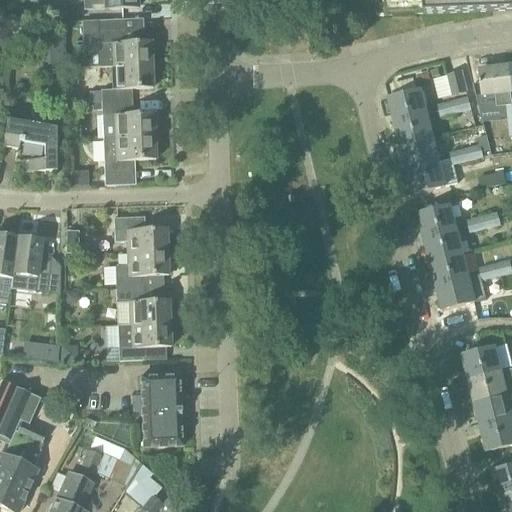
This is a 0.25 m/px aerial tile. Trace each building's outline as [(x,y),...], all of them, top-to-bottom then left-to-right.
[(137,10),(136,0),(91,0),(92,11),(103,10),(103,11),(137,10)] [(511,12),(511,0),(392,0),(393,11),(413,10),(413,17),(511,12)] [(99,67),(111,67),(151,66),(150,44),(123,45),(122,22),(97,23),(99,67)] [(151,66),(111,67),(112,92),(100,92),(100,94),(100,105),(126,104),(125,92),(152,91),(151,66)] [(511,107),(510,95),(507,69),(493,71),(494,72),(481,73),(480,72),(479,72),(481,84),(479,84),(480,87),(481,87),(482,99),(496,97),(497,108),(511,107)] [(451,99),(469,95),(464,76),(447,80),(451,99)] [(394,126),(426,117),(420,93),(387,101),(388,103),(389,102),(392,114),(391,115),(394,126)] [(100,105),(100,94),(88,94),(88,106),(92,106),(100,105)] [(467,101),(452,105),(454,116),(470,112),(467,101)] [(126,116),(126,104),(100,105),(92,106),(92,112),(101,112),(101,118),(101,121),(105,126),(109,128),(113,128),(114,139),(154,137),(153,115),(126,116)] [(439,120),(454,116),(452,105),(436,108),(439,120)] [(400,149),(432,141),(426,117),(394,126),(397,136),(400,149)] [(6,122),(2,148),(16,151),(14,163),(20,163),(21,174),(55,174),(55,130),(6,122)] [(155,162),(154,137),(114,139),(114,140),(102,141),(103,164),(103,177),(128,176),(128,163),(155,162)] [(403,163),(406,174),(438,165),(432,141),(400,149),(404,163),(403,163)] [(464,152),(467,164),(482,160),(479,148),(464,152)] [(457,186),(452,168),(467,164),(464,152),(448,156),(450,162),(438,165),(406,174),(409,184),(409,183),(413,196),(412,197),(412,198),(457,186)] [(478,181),(481,192),(507,186),(504,175),(478,181)] [(420,231),(423,242),(456,233),(449,209),(416,217),(417,219),(418,219),(421,231),(420,231)] [(496,216),(481,220),(484,232),(499,228),(496,216)] [(126,244),(126,256),(166,254),(165,231),(138,232),(138,220),(112,221),(113,245),(126,244)] [(484,232),(481,220),(465,224),(468,236),(484,232)] [(77,231),(64,231),(64,257),(77,257),(77,231)] [(427,252),(430,265),(462,257),(456,233),(423,242),(426,252),(427,252)] [(0,294),(9,295),(10,292),(16,240),(0,237),(0,294)] [(41,243),(16,240),(10,292),(46,296),(49,267),(38,266),(41,243)] [(114,268),(115,292),(140,291),(140,279),(167,278),(166,254),(126,256),(127,268),(114,268)] [(435,289),(468,281),(462,257),(430,265),(433,279),(432,279),(435,289)] [(508,264),(493,268),(496,280),(511,276),(508,264)] [(496,280),(493,268),(478,272),(481,284),(496,280)] [(468,281),(435,289),(437,300),(439,299),(442,312),(441,312),(441,313),(474,305),(468,281)] [(128,305),(129,328),(169,326),(168,303),(141,304),(140,291),(115,292),(116,305),(128,305)] [(170,349),(169,326),(129,328),(129,339),(117,340),(118,364),(143,363),(143,350),(170,349)] [(476,380),(501,374),(498,364),(497,361),(495,350),(463,358),(466,371),(468,382),(476,380)] [(476,380),(468,382),(471,393),(472,393),(475,406),(507,397),(505,389),(502,381),(501,374),(476,380)] [(179,377),(139,379),(142,450),(181,449),(179,377)] [(480,430),(511,421),(511,418),(507,397),(475,406),(478,419),(480,430)] [(6,435),(13,438),(3,459),(0,457),(0,503),(22,453),(36,460),(42,448),(39,447),(45,435),(22,424),(28,410),(10,402),(0,425),(0,444),(1,445),(6,435)] [(511,421),(480,430),(483,441),(484,440),(487,453),(486,453),(487,454),(499,451),(511,447),(511,421)] [(22,453),(0,503),(0,509),(6,511),(18,511),(35,474),(31,472),(36,460),(22,453)] [(81,469),(110,482),(118,463),(101,456),(99,459),(88,453),(81,469)] [(495,487),(498,498),(511,493),(511,468),(491,474),(492,475),(493,475),(496,487),(495,487)] [(152,499),(155,496),(162,487),(143,469),(123,495),(131,502),(142,511),(156,511),(161,507),(152,499)] [(67,476),(50,511),(80,511),(92,487),(67,476)] [(511,511),(511,493),(498,498),(500,508),(501,508),(502,511),(511,511)]
